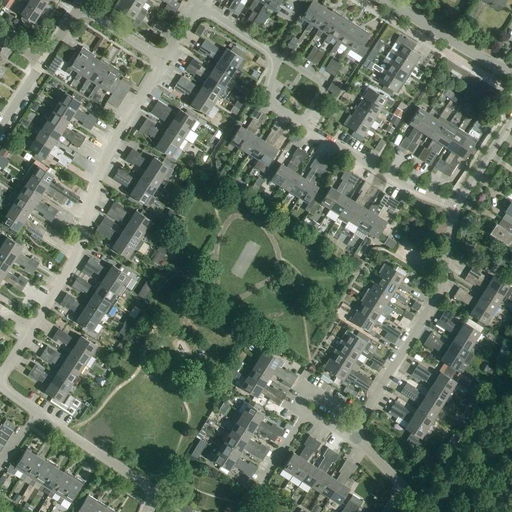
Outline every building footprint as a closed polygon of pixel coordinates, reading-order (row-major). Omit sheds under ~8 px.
[(8,11),(15,0),(4,0),(0,5),(8,11)] [(41,13),(48,3),(43,0),(29,0),(27,4),(41,13)] [(136,19),(139,13),(140,12),(120,0),(119,0),(114,9),(134,22),(133,23),(138,26),(141,22),(136,19)] [(142,9),(145,4),(146,3),(141,0),(120,0),(140,12),(139,13),(144,17),(147,13),(142,9)] [(160,0),(168,5),(177,11),(181,5),(172,0),(160,0)] [(234,12),(240,2),(236,0),(232,0),(228,8),(234,12)] [(265,5),(268,0),(254,0),(248,9),(252,12),(259,1),(264,5),(265,5)] [(258,14),(253,23),(261,28),(269,15),(264,12),(268,7),(275,11),(282,0),(268,0),(265,5),(264,5),(258,14)] [(303,20),(309,23),(310,24),(322,5),(316,1),(316,0),(312,0),(301,18),(300,17),(296,23),(300,25),(303,20)] [(499,13),(507,0),(481,0),(480,2),(499,13)] [(240,2),(234,12),(238,15),(244,5),(240,2)] [(34,24),(41,13),(27,4),(20,15),(22,17),(21,19),(21,21),(25,24),(28,24),(30,21),(34,24)] [(310,24),(309,23),(306,29),(309,31),(313,26),(319,30),(320,30),(331,11),(325,7),(326,6),(323,4),(322,5),(310,24)] [(174,16),(177,11),(168,5),(165,11),(174,16)] [(329,36),(342,16),(332,10),(331,11),(320,30),(319,30),(312,40),(316,42),(322,32),(328,36),(329,36)] [(253,23),(258,14),(253,11),(248,20),(253,23)] [(338,42),(351,22),(342,16),(329,36),(328,36),(325,41),(329,43),(332,38),(337,42),(338,42)] [(155,24),(165,30),(168,24),(159,18),(155,24)] [(347,48),(360,28),(351,22),(338,42),(337,42),(331,51),(335,53),(341,44),(347,47),(347,48)] [(162,34),(165,30),(155,24),(153,28),(162,34)] [(347,48),(347,47),(343,53),(347,55),(350,50),(362,57),(367,49),(362,46),(370,34),(360,28),(347,48)] [(395,53),(415,66),(421,57),(412,51),(416,45),(405,38),(404,39),(399,36),(395,42),(400,46),(395,53)] [(292,50),(298,42),(293,38),(287,47),(292,50)] [(379,52),(383,46),(377,41),(373,48),(379,52)] [(236,69),(240,72),(240,71),(246,62),(242,59),(245,54),(233,47),(230,52),(226,49),(222,55),(216,51),(218,49),(212,45),(208,51),(236,69)] [(78,75),(92,54),(83,48),(69,68),(68,68),(65,73),(68,75),(72,70),(77,74),(78,75)] [(312,62),(319,51),(314,48),(307,59),(312,62)] [(389,63),(409,76),(415,66),(395,53),(390,49),(388,53),(393,56),(390,62),(389,63)] [(230,78),(236,69),(208,51),(205,55),(217,63),(214,68),(230,78)] [(319,51),(312,62),(316,65),(324,54),(319,51)] [(368,56),(373,60),(376,55),(371,52),(368,56)] [(87,80),(101,60),(92,54),(78,75),(77,74),(74,79),(78,82),(81,76),(87,80)] [(407,79),(409,76),(389,63),(390,62),(384,58),(382,62),(387,66),(384,71),(383,72),(402,84),(406,78),(407,79)] [(230,78),(214,68),(211,74),(200,67),(201,65),(193,59),(189,65),(197,70),(224,88),(230,78)] [(330,74),(337,62),(332,59),(325,71),(330,74)] [(97,87),(111,66),(101,60),(87,80),(84,85),(87,87),(90,82),(96,86),(97,87)] [(51,61),(46,68),(52,72),(57,65),(51,61)] [(384,71),(380,69),(367,61),(365,64),(371,68),(371,69),(381,75),(377,82),(397,95),(403,85),(402,84),(383,72),(384,71)] [(337,62),(330,74),(335,77),(342,65),(337,62)] [(121,81),(121,80),(119,79),(121,76),(118,74),(120,72),(111,66),(97,87),(96,86),(88,98),(92,100),(99,88),(106,93),(107,92),(112,95),(114,92),(117,86),(121,81)] [(224,88),(197,70),(195,75),(206,82),(202,87),(218,97),(224,88)] [(218,97),(202,87),(199,92),(188,85),(189,84),(180,79),(177,83),(186,89),(212,106),(218,97)] [(117,86),(127,93),(131,87),(121,81),(117,86)] [(206,115),(212,106),(186,89),(177,83),(174,89),(184,96),(185,94),(194,100),(191,106),(206,115)] [(338,97),(342,91),(331,84),(327,90),(338,97)] [(123,98),(127,93),(117,86),(114,92),(123,98)] [(393,92),(384,86),(381,91),(391,97),(393,92)] [(381,110),(382,108),(386,103),(391,106),(393,102),(388,99),(387,100),(367,87),(361,97),(363,98),(381,110)] [(59,103),(94,126),(98,120),(89,114),(88,117),(77,110),(81,104),(83,102),(80,100),(82,98),(74,93),(70,97),(61,91),(55,101),(59,103)] [(120,104),(123,98),(114,92),(112,95),(110,98),(120,104)] [(117,108),(120,104),(110,98),(107,102),(117,108)] [(363,98),(357,107),(375,119),(377,117),(380,112),(385,115),(387,112),(382,108),(381,110),(363,98)] [(243,102),(237,99),(234,104),(239,107),(243,102)] [(159,101),(154,108),(156,109),(163,113),(189,131),(195,121),(185,114),(184,114),(179,111),(176,116),(171,113),(173,110),(159,101)] [(90,132),(94,126),(59,103),(53,112),(69,123),(72,118),(82,125),(82,126),(90,132)] [(370,127),(374,121),(379,125),(382,121),(377,117),(375,119),(357,107),(351,117),(369,128),(370,127)] [(170,125),(167,130),(183,140),(189,131),(163,113),(156,109),(154,108),(151,113),(170,125)] [(397,108),(393,114),(400,119),(404,113),(397,108)] [(410,141),(428,114),(418,108),(408,124),(414,128),(407,139),(405,138),(400,146),(405,149),(410,141)] [(187,110),(185,114),(195,121),(198,117),(187,110)] [(256,122),(261,114),(256,110),(251,118),(253,119),(246,130),(240,127),(230,143),(239,149),(256,122)] [(65,129),(69,123),(53,112),(47,122),(73,139),(81,145),(84,140),(76,134),(76,135),(65,129)] [(437,120),(428,114),(410,141),(414,143),(421,132),(427,136),(437,120)] [(375,130),(370,127),(369,128),(351,117),(349,116),(343,125),(354,132),(351,136),(360,142),(363,138),(368,131),(373,134),(375,130)] [(390,122),(396,126),(400,120),(394,116),(390,122)] [(30,121),(24,117),(20,122),(27,126),(30,121)] [(418,158),(423,162),(432,149),(449,123),(439,117),(437,120),(427,136),(433,140),(426,151),(424,149),(418,158)] [(47,122),(41,131),(57,142),(60,137),(71,143),(73,139),(47,122)] [(249,155),(259,139),(253,135),(260,124),(256,122),(239,149),(249,155)] [(454,135),(458,129),(449,123),(432,149),(423,162),(430,166),(443,146),(446,148),(454,135)] [(388,125),(385,130),(391,134),(394,129),(388,125)] [(183,140),(167,130),(164,135),(153,128),(150,132),(177,149),(183,140)] [(439,159),(434,168),(438,170),(442,173),(448,165),(467,134),(458,129),(454,135),(446,148),(451,152),(444,163),(443,162),(439,159)] [(35,140),(61,158),(63,154),(53,147),(57,142),(41,131),(35,140)] [(177,149),(150,132),(148,136),(158,143),(155,148),(171,158),(177,149)] [(265,143),(259,139),(249,155),(258,161),(275,134),(272,132),(265,143)] [(275,134),(258,161),(268,167),(278,151),(272,147),(279,136),(275,134)] [(448,165),(442,173),(449,177),(458,164),(456,161),(459,156),(465,160),(477,141),(467,134),(448,165)] [(58,162),(61,158),(35,140),(28,150),(36,155),(43,160),(45,160),(48,155),(58,162)] [(379,153),(386,142),(381,140),(374,150),(379,153)] [(136,161),(163,178),(167,180),(173,171),(172,171),(162,164),(154,159),(150,164),(139,157),(141,155),(132,149),(128,156),(136,161)] [(43,160),(36,155),(34,158),(41,163),(43,160)] [(280,187),(297,160),(293,158),(286,168),(281,165),(270,181),(280,187)] [(305,181),(299,177),(289,193),(298,199),(316,171),(322,161),(318,158),(311,168),(312,169),(305,181)] [(162,164),(172,171),(174,167),(164,160),(162,164)] [(289,193),(299,177),(294,173),(301,162),(297,160),(280,187),(289,193)] [(145,172),(141,178),(157,188),(163,178),(136,161),(134,165),(145,172)] [(33,164),(27,174),(67,200),(71,194),(56,184),(55,186),(50,183),(53,177),(33,164)] [(193,167),(188,174),(195,178),(199,171),(193,167)] [(330,210),(352,174),(346,170),(341,179),(343,180),(336,191),(330,187),(326,194),(321,201),(320,204),(330,210)] [(320,174),(316,171),(298,199),(308,205),(309,203),(316,192),(318,189),(313,185),(320,174)] [(25,186),(42,196),(45,191),(55,197),(54,200),(64,206),(67,200),(27,174),(21,183),(25,186)] [(330,210),(339,215),(349,199),(344,196),(347,191),(349,193),(358,178),(352,174),(330,210)] [(151,197),(124,180),(116,175),(112,180),(127,189),(128,187),(133,191),(129,196),(149,209),(155,200),(151,197)] [(236,185),(240,178),(236,175),(231,182),(236,185)] [(127,176),(124,180),(151,197),(157,188),(141,178),(138,183),(127,176)] [(347,225),(349,221),(348,221),(365,194),(370,186),(365,183),(360,190),(361,191),(354,203),(349,199),(339,215),(337,219),(347,225)] [(255,184),(251,190),(256,193),(260,187),(255,184)] [(38,202),(42,196),(25,186),(19,195),(46,212),(55,218),(58,212),(50,207),(48,208),(38,202)] [(349,221),(358,227),(368,210),(362,207),(369,196),(372,198),(376,190),(370,186),(365,194),(348,221),(349,221)] [(316,192),(309,203),(312,206),(319,194),(316,192)] [(322,192),(318,199),(321,201),(326,194),(322,192)] [(13,204),(30,215),(33,209),(43,216),(46,212),(19,195),(13,204)] [(366,236),(368,233),(367,233),(384,205),(389,198),(384,195),(379,202),(381,203),(379,206),(371,206),(368,211),(368,210),(358,227),(356,230),(365,236),(366,236)] [(115,203),(111,209),(145,231),(153,219),(143,212),(141,216),(135,212),(131,218),(121,211),(123,208),(115,203)] [(26,220),(30,215),(13,204),(7,214),(34,231),(43,236),(47,231),(37,225),(36,227),(26,220)] [(368,233),(377,238),(387,222),(381,219),(388,208),(384,205),(367,233),(368,233)] [(139,241),(145,231),(111,209),(107,216),(119,224),(121,221),(127,225),(123,231),(139,241)] [(21,227),(31,234),(34,231),(7,214),(1,223),(17,233),(21,227)] [(314,234),(319,225),(316,223),(313,229),(309,227),(308,230),(314,234)] [(497,226),(491,235),(507,247),(511,239),(511,226),(509,225),(505,231),(497,226)] [(131,262),(137,252),(108,234),(98,227),(95,233),(103,239),(104,237),(115,244),(112,249),(131,262)] [(111,230),(108,234),(133,250),(137,252),(143,243),(139,241),(123,231),(120,236),(111,230)] [(324,239),(334,245),(337,241),(327,235),(324,239)] [(7,238),(1,248),(27,264),(30,261),(19,254),(22,248),(7,238)] [(170,248),(173,244),(166,239),(163,243),(170,248)] [(0,259),(11,267),(14,262),(25,269),(27,264),(1,248),(0,247),(0,259)] [(160,247),(157,252),(164,257),(168,252),(160,247)] [(164,257),(157,252),(151,261),(159,266),(164,257)] [(0,272),(16,283),(24,288),(27,283),(19,278),(18,279),(7,272),(11,267),(0,259),(0,272)] [(95,269),(87,263),(81,272),(89,278),(93,273),(103,279),(100,284),(116,295),(120,297),(125,288),(122,286),(95,269)] [(398,287),(397,288),(408,294),(410,290),(400,284),(406,273),(397,268),(395,271),(384,264),(377,274),(398,287)] [(98,265),(95,269),(122,286),(125,288),(131,279),(128,277),(112,266),(108,272),(98,265)] [(476,280),(503,297),(507,300),(511,292),(511,289),(493,277),(490,283),(483,279),(484,277),(471,269),(468,275),(476,280)] [(0,272),(0,283),(2,280),(13,287),(16,283),(0,272)] [(394,293),(397,288),(398,287),(377,274),(372,283),(374,285),(392,296),(392,297),(397,300),(399,296),(394,293)] [(497,306),(503,297),(476,280),(468,275),(464,281),(474,287),(475,285),(485,291),(481,296),(497,306)] [(114,307),(120,297),(116,295),(100,284),(96,290),(86,283),(83,287),(110,304),(114,307)] [(388,302),(392,297),(392,296),(374,285),(370,291),(368,289),(366,292),(386,305),(386,306),(395,312),(398,308),(388,302)] [(88,303),(104,314),(108,316),(114,307),(110,304),(83,287),(81,291),(91,298),(88,303)] [(382,312),(386,306),(386,305),(366,292),(360,302),(380,315),(380,316),(385,319),(387,315),(382,312)] [(465,298),(491,316),(497,306),(481,296),(478,301),(467,295),(465,298)] [(478,321),(475,325),(483,329),(485,325),(491,316),(465,298),(462,302),(473,309),(469,315),(478,321)] [(71,305),(98,323),(104,314),(88,303),(84,309),(74,302),(71,305)] [(374,325),(387,333),(397,340),(401,334),(386,325),(384,326),(376,321),(380,316),(380,315),(360,302),(354,311),(375,324),(374,325)] [(415,302),(411,309),(417,313),(421,306),(415,302)] [(92,332),(98,323),(71,305),(69,309),(79,316),(76,321),(84,326),(92,332)] [(370,331),(374,325),(375,324),(354,311),(348,321),(368,333),(367,334),(379,341),(381,337),(370,331)] [(404,312),(402,316),(411,322),(414,317),(405,311),(404,312)] [(401,323),(398,327),(405,331),(407,327),(401,323)] [(483,329),(475,325),(472,329),(464,324),(460,329),(450,323),(447,326),(474,343),(480,334),(483,329)] [(468,352),(474,343),(447,326),(445,330),(455,337),(452,342),(468,352)] [(346,331),(340,341),(360,353),(359,355),(365,358),(370,361),(374,355),(367,351),(370,346),(366,344),(369,340),(359,334),(356,338),(346,331)] [(394,345),(397,340),(387,333),(384,339),(394,345)] [(468,352),(452,342),(449,348),(438,341),(439,339),(430,334),(427,340),(435,345),(462,362),(468,352)] [(66,335),(64,339),(91,357),(97,347),(80,337),(77,342),(66,335)] [(91,357),(64,339),(58,336),(54,342),(60,345),(61,343),(72,350),(68,355),(85,366),(91,357)] [(356,360),(359,355),(360,353),(340,341),(334,350),(355,362),(354,364),(359,367),(361,363),(356,360)] [(454,375),(456,371),(462,362),(435,345),(433,349),(444,356),(440,361),(444,363),(441,368),(454,375)] [(85,366),(68,355),(65,361),(59,357),(60,355),(47,347),(44,353),(78,375),(85,366)] [(349,372),(348,373),(369,386),(372,381),(362,375),(361,376),(350,369),(354,364),(355,362),(334,350),(328,359),(349,372)] [(264,351),(258,360),(285,377),(288,373),(277,366),(280,361),(273,356),(268,353),(264,351)] [(73,384),(78,375),(44,353),(40,359),(48,364),(50,361),(60,368),(56,374),(73,384)] [(385,362),(374,355),(370,361),(373,363),(381,368),(385,362)] [(345,378),(348,373),(349,372),(328,359),(323,368),(342,381),(342,382),(347,385),(350,382),(345,378)] [(285,377),(258,360),(252,370),(268,379),(272,374),(283,381),(281,383),(290,389),(294,383),(285,377)] [(379,373),(381,368),(373,363),(370,367),(379,373)] [(454,375),(441,368),(439,372),(440,373),(436,379),(426,372),(427,370),(418,365),(415,370),(425,377),(450,393),(456,383),(451,380),(454,375)] [(73,384),(56,374),(53,379),(42,372),(43,371),(35,366),(32,371),(66,394),(73,384)] [(490,376),(493,371),(486,366),(483,372),(490,376)] [(268,379),(252,370),(247,379),(274,396),(282,401),(286,395),(284,394),(278,390),(277,390),(273,388),(272,390),(269,388),(265,385),(268,379)] [(444,402),(450,393),(425,377),(415,370),(411,376),(420,381),(421,380),(431,387),(428,392),(444,402)] [(69,396),(66,394),(32,371),(28,377),(36,382),(37,380),(48,387),(44,392),(63,405),(69,396)] [(330,386),(332,382),(322,376),(319,380),(330,386)] [(280,405),(282,401),(274,396),(247,379),(241,388),(257,398),(260,393),(280,405)] [(367,392),(370,387),(357,379),(354,384),(367,392)] [(444,402),(428,392),(425,397),(414,391),(415,389),(406,384),(403,389),(411,394),(438,411),(444,402)] [(384,394),(397,403),(403,394),(390,385),(384,394)] [(416,410),(432,421),(438,411),(411,394),(409,398),(420,405),(416,410)] [(244,402),(238,412),(242,414),(269,431),(271,427),(260,420),(264,415),(257,410),(250,406),(248,405),(244,402)] [(253,402),(250,406),(257,410),(260,406),(253,402)] [(208,405),(201,413),(208,419),(215,411),(208,405)] [(420,439),(426,430),(399,413),(392,408),(388,414),(396,419),(397,417),(408,424),(404,429),(420,439)] [(426,430),(432,421),(416,410),(413,416),(402,409),(399,413),(426,430)] [(242,414),(238,412),(237,412),(231,420),(236,423),(236,424),(252,434),(256,428),(267,435),(269,431),(242,414)] [(2,426),(13,432),(16,427),(6,421),(2,426)] [(249,439),(252,434),(236,424),(231,433),(257,449),(266,455),(269,450),(260,445),(260,446),(249,439)] [(0,431),(9,437),(13,432),(2,426),(0,429),(0,431)] [(271,427),(269,431),(274,434),(277,436),(280,431),(272,426),(271,427)] [(0,438),(6,442),(9,437),(0,431),(0,438)] [(199,431),(196,437),(201,440),(205,434),(199,431)] [(267,435),(266,437),(270,439),(274,434),(269,431),(267,435)] [(262,461),(266,455),(257,449),(231,433),(225,442),(241,452),(244,447),(251,451),(250,453),(262,461)] [(309,448),(314,440),(309,437),(304,445),(306,446),(299,457),(293,453),(283,469),(293,475),(309,448)] [(302,481),(312,465),(306,462),(312,452),(315,454),(321,444),(314,440),(309,448),(293,475),(302,481)] [(225,442),(219,452),(246,468),(248,465),(237,458),(241,452),(225,442)] [(421,448),(418,452),(431,460),(434,456),(421,448)] [(29,451),(30,450),(27,449),(15,468),(10,465),(7,471),(14,475),(17,470),(23,474),(24,475),(36,455),(29,451)] [(197,458),(200,453),(194,449),(191,454),(197,458)] [(328,460),(333,452),(328,449),(322,457),(324,458),(317,468),(312,465),(302,481),(311,487),(328,460)] [(246,468),(219,452),(213,461),(221,466),(229,471),(232,465),(243,472),(246,468)] [(34,481),(46,460),(37,454),(36,455),(24,475),(23,474),(20,479),(23,481),(27,476),(32,480),(34,481)] [(43,486),(55,466),(46,460),(34,481),(32,480),(29,485),(33,487),(36,482),(42,485),(43,486)] [(311,487),(320,493),(330,477),(325,473),(332,463),(328,460),(311,487)] [(346,472),(351,464),(346,460),(338,472),(340,474),(336,480),(330,477),(320,493),(330,499),(346,472)] [(43,492),(45,488),(51,491),(53,492),(64,473),(58,469),(58,468),(55,466),(43,486),(42,485),(39,491),(42,493),(43,492)] [(221,466),(219,469),(227,474),(229,471),(221,466)] [(62,498),(74,478),(65,472),(64,473),(53,492),(51,491),(48,497),(51,499),(55,493),(61,497),(62,498)] [(349,489),(344,485),(351,475),(346,472),(330,499),(339,505),(349,489)] [(245,475),(239,485),(247,491),(254,481),(245,475)] [(5,483),(12,487),(15,482),(8,478),(5,483)] [(57,502),(61,505),(64,499),(71,504),(83,485),(76,480),(77,479),(74,478),(62,498),(61,497),(57,502)] [(18,504),(22,498),(16,494),(12,500),(18,504)] [(37,495),(34,500),(39,504),(43,500),(37,495)] [(353,495),(349,502),(359,508),(363,502),(353,495)] [(91,511),(97,501),(88,496),(77,511),(91,511)] [(174,505),(182,510),(185,505),(178,499),(174,505)] [(103,511),(107,507),(97,501),(91,511),(103,511)] [(346,507),(354,511),(356,511),(359,508),(349,502),(346,507)]
